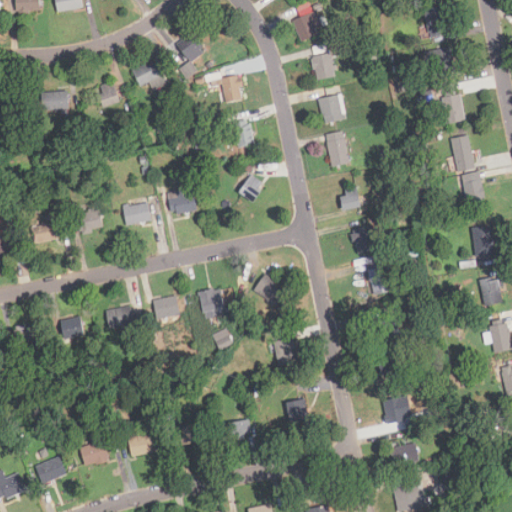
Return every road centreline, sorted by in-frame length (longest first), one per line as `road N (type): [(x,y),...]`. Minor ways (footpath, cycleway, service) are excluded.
road 1 (residential): [(242,0),(278,73),(368,511)]
road 2 (residential): [(310,231),(0,294)]
road 3 (residential): [(355,452),(85,511)]
road 4 (residential): [(176,0),(97,47),(0,56)]
road 5 (residential): [(488,0),(511,118)]
